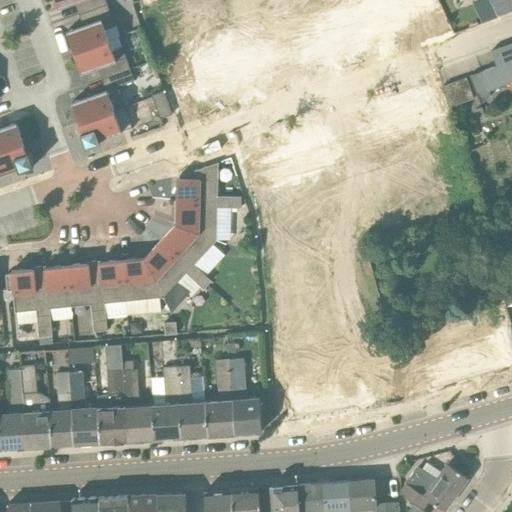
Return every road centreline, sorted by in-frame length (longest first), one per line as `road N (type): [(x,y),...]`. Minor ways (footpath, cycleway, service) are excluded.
road 1 (tertiary): [(0,482),(309,460),(493,414)]
road 2 (residential): [(68,182),(511,27)]
